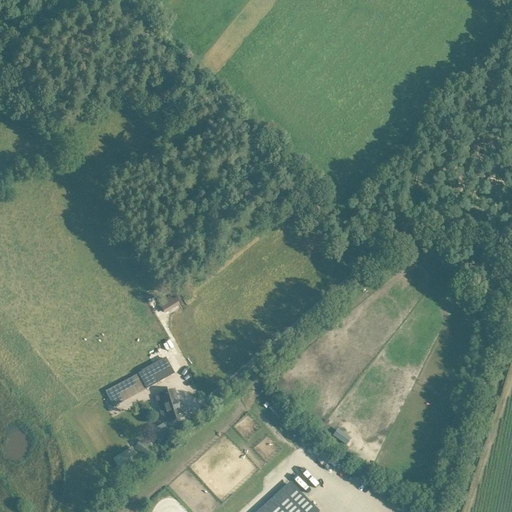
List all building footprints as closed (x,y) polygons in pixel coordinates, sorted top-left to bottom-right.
[(188,296),(183,289),(161,302),(166,310),(188,296)] [(154,366),(138,375),(146,389),(162,381),(154,366)] [(106,393),(114,407),(119,404),(111,390),(106,393)] [(181,417),(174,392),(161,396),(169,421),(181,417)] [(164,423),(151,431),(156,440),(159,444),(167,438),(175,434),(172,428),(168,430),(164,423)] [(150,448),(140,441),(136,448),(145,455),(150,448)] [(137,449),(116,460),(124,475),(145,465),(137,449)] [(316,511),(292,485),(262,511),(316,511)]
